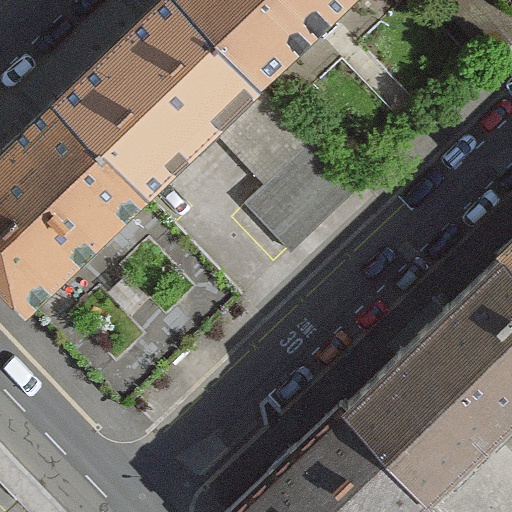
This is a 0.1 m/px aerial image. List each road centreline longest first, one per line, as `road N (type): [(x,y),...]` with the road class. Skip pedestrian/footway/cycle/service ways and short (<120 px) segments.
road 1 (residential): [(121,511),(511,135)]
road 2 (tertiary): [(0,384),(119,511)]
